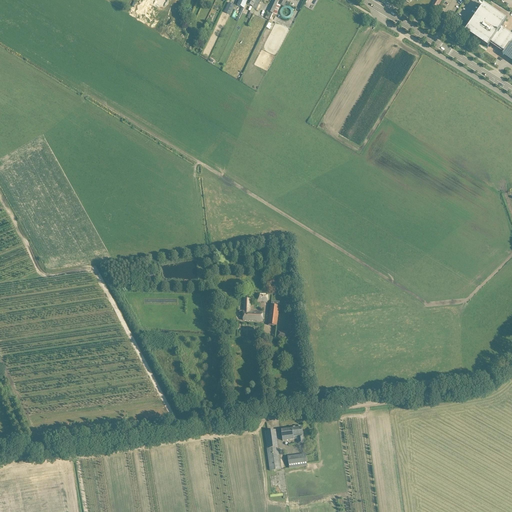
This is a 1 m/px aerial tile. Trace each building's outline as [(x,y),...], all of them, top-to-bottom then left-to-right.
[(239,0),(237,6),(243,9),(247,0),(239,0)] [(257,0),(255,0),(253,7),(252,9),(256,11),(261,1),(257,0)] [(273,0),(269,11),(273,13),(278,4),(279,0),(273,0)] [(280,0),(280,1),(278,4),(273,13),(277,15),(281,6),(284,8),(288,0),(280,0)] [(440,0),(435,0),(429,10),(434,13),(442,1),(440,0)] [(507,32),(501,28),(506,21),(484,5),(465,32),(488,48),(491,43),(496,47),(495,48),(496,48),(498,49),(497,50),(498,50),(499,48),(504,52),(511,40),(511,35),(509,34),(510,32),(509,33),(507,31),(508,31),(507,32)] [(503,54),(511,60),(511,40),(504,52),(503,54)] [(243,321),(248,321),(263,322),(263,312),(250,312),(250,300),(244,300),(244,312),(243,312),(243,321)] [(268,325),(277,326),(279,306),(271,305),(268,325)] [(304,442),(302,427),(281,430),(283,441),(294,439),(293,437),(298,436),(299,443),(304,442)] [(281,470),(275,430),(265,432),(268,449),(267,449),(270,471),(281,470)] [(306,454),(287,456),(289,469),(307,466),(306,454)]
